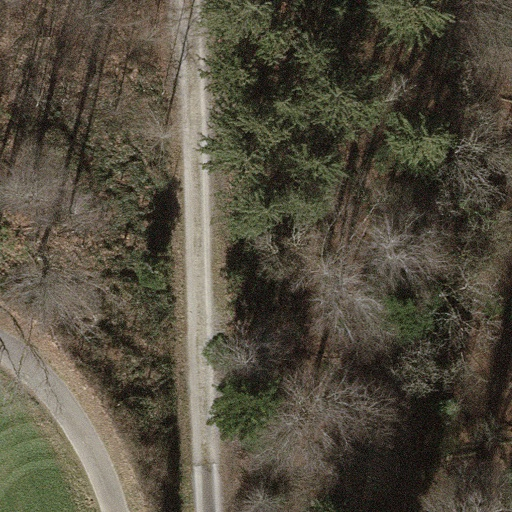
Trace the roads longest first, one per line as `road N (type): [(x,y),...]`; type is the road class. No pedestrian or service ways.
road 1 (track): [(208,511),(197,0)]
road 2 (track): [(119,511),(56,397),(0,359)]
